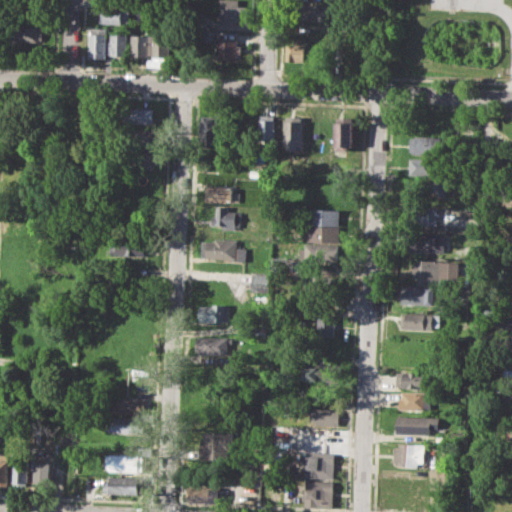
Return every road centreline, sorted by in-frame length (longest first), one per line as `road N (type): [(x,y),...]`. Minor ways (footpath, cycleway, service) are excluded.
road 1 (residential): [(0,77),(511,96)]
road 2 (residential): [(182,86),(165,511)]
road 3 (residential): [(381,93),(361,511)]
